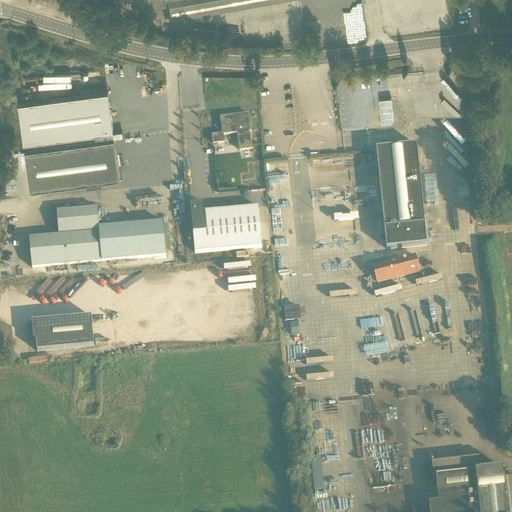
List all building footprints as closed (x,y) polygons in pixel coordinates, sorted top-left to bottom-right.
[(169,0),(172,19),(277,0),(169,0)] [(24,144),(113,133),(108,92),(19,104),(24,144)] [(391,98),(379,99),(381,123),(393,122),(391,98)] [(229,118),(221,119),(223,135),(212,137),(213,145),(224,143),(223,136),(238,134),(240,151),(252,150),(250,132),(251,132),(249,115),(233,117),(233,119),(229,120),(229,118)] [(120,179),(114,139),(25,151),(30,191),(120,179)] [(377,150),(387,250),(427,246),(417,146),(377,150)] [(32,268),(166,257),(163,223),(99,228),(97,208),(57,212),(59,236),(30,238),(32,268)] [(195,254),(262,248),(258,208),(192,214),(195,254)] [(415,257),(374,268),(378,284),(419,273),(415,257)] [(300,307),(285,308),(286,323),(301,321),(300,307)] [(94,347),(92,317),(32,323),(33,334),(36,334),(37,352),(94,347)] [(310,345),(308,333),(286,337),(288,348),(310,345)] [(89,401),(85,419),(130,430),(135,412),(89,401)] [(433,464),(434,478),(437,477),(439,503),(429,504),(430,511),(511,511),(511,478),(503,479),(502,470),(481,472),(480,458),(433,464)] [(324,459),(313,459),(315,493),(325,492),(324,459)]
